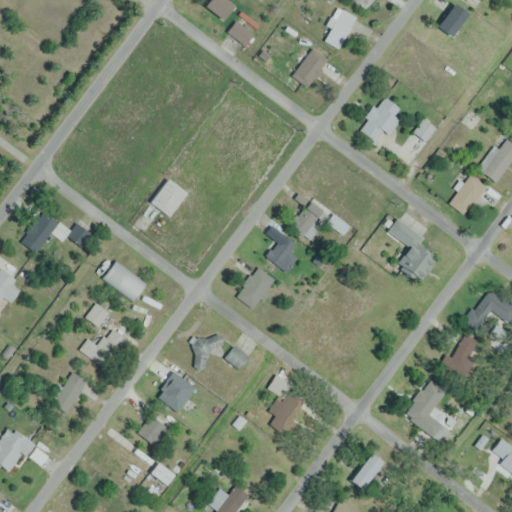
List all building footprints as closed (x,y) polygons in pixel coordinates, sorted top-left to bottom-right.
[(232,4),(226,0),(205,0),(202,4),(221,19),(232,4)] [(449,36),(467,13),(453,2),(435,25),(449,36)] [(323,25),(328,28),(322,38),(336,48),(356,17),(336,5),(323,25)] [(227,31),(243,44),(252,33),(235,20),(227,31)] [(291,68),(305,83),(328,62),(314,47),(291,68)] [(399,120),(394,115),(399,109),(382,96),(357,128),(374,141),(382,130),(388,135),(399,120)] [(424,140),(434,128),(422,119),(412,131),(424,140)] [(511,159),(511,143),(507,139),(480,169),(493,181),(511,159)] [(455,208),(484,199),(477,174),(453,181),(457,194),(451,196),(455,208)] [(166,216),(185,193),(165,178),(147,201),(166,216)] [(309,238),(327,216),(304,197),(286,220),(309,238)] [(50,232),(61,240),(65,235),(80,246),(90,233),(76,223),(70,230),(44,212),(23,243),(36,252),(50,232)] [(422,236),(394,217),(385,230),(407,245),(393,265),(418,282),(434,258),(415,245),(422,236)] [(297,247),(283,233),(265,252),(278,265),(297,247)] [(101,276),(130,300),(144,283),(116,259),(101,276)] [(251,307),(273,277),(256,264),(234,294),(251,307)] [(19,290),(12,284),(15,280),(0,267),(0,297),(2,295),(10,301),(19,290)] [(466,317),(493,339),(511,315),(511,309),(488,290),(466,317)] [(108,312),(94,302),(83,317),(96,327),(108,312)] [(98,345),(86,338),(79,351),(107,367),(123,338),(106,329),(98,345)] [(205,369),(205,349),(221,349),(221,335),(193,335),(193,369),(205,369)] [(222,357),(238,370),(248,357),(232,345),(222,357)] [(440,369),(466,379),(475,355),(449,345),(440,369)] [(65,413),(85,381),(70,371),(50,403),(65,413)] [(289,383),(275,373),(266,386),(280,396),(289,383)] [(433,436),(448,417),(434,406),(445,392),(429,380),(403,413),(433,436)] [(170,431),(149,414),(136,432),(157,448),(170,431)] [(31,440),(4,424),(0,431),(0,465),(11,472),(31,440)] [(348,479),(361,489),(381,462),(369,452),(348,479)] [(149,473),(165,483),(171,474),(155,463),(149,473)] [(233,511),(247,496),(234,485),(226,494),(220,489),(205,506),(212,511),(233,511)] [(357,511),(359,509),(338,497),(330,511),(357,511)]
